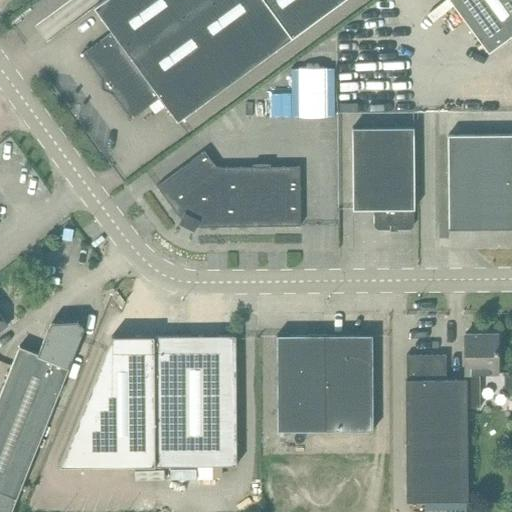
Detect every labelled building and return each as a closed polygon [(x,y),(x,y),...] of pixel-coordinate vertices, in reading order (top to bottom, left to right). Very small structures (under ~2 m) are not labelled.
[(112,32),(83,54),(83,55),(85,53),(104,79),(105,87),(113,91),(132,117),(130,118),(131,119),(160,98),(178,122),(292,39),(343,0),(105,0),(94,8),(112,32)] [(511,0),(448,0),(490,55),(511,38),(511,0)] [(374,225),(409,229),(413,209),(414,209),(414,128),(352,128),(352,210),(374,210),(374,225)] [(511,134),(448,135),(448,209),(449,229),(511,228),(511,134)] [(179,224),(194,231),(196,227),(300,226),(299,167),(216,168),(204,151),(157,187),(181,219),(179,224)] [(0,395),(0,511),(10,511),(16,498),(17,498),(84,329),(81,325),(49,326),(38,354),(19,347),(12,365),(0,395)] [(465,380),(446,380),(446,355),(406,355),(406,380),(405,380),(405,400),(406,502),(468,501),(467,408),(480,407),(480,374),(497,374),(497,334),(465,334),(465,380)] [(325,431),(324,335),(276,336),(277,432),(325,431)] [(372,335),(324,335),(325,431),(373,431),(372,335)] [(111,336),(59,466),(155,466),(175,466),(236,465),(236,356),(235,336),(154,336),(111,336)]
